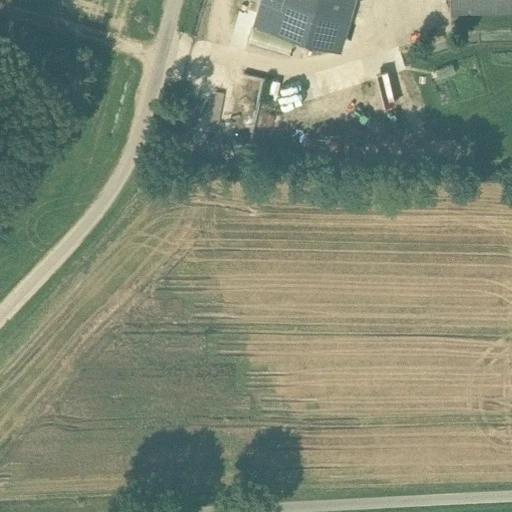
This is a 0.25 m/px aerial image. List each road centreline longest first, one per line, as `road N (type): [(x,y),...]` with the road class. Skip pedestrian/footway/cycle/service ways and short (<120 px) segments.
road 1 (unclassified): [(0,335),(76,257),(125,190),(164,105),(184,0)]
road 2 (unclassified): [(147,511),(511,491)]
